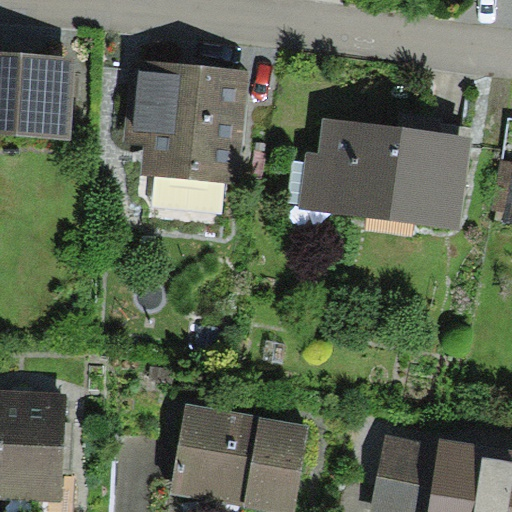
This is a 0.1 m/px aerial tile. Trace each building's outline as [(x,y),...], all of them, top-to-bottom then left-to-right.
[(51,66),(0,62),(0,140),(47,143),(51,66)] [(219,81),(132,73),(122,176),(208,185),(219,81)] [(511,125),(499,124),(491,212),(511,213),(511,125)] [(443,143),(323,129),(313,217),(433,231),(443,143)] [(51,488),(54,404),(0,402),(0,496),(25,498),(24,511),(62,511),(63,489),(51,488)] [(280,510),(294,436),(189,417),(176,492),(280,510)] [(511,511),(511,465),(386,447),(376,511),(511,511)]
